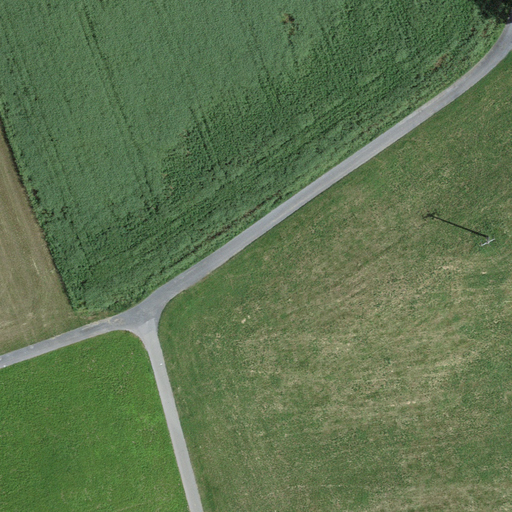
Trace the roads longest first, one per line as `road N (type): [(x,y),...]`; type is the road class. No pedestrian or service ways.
road 1 (track): [(511,50),(141,313)]
road 2 (track): [(141,313),(197,511)]
road 3 (track): [(141,313),(0,362)]
